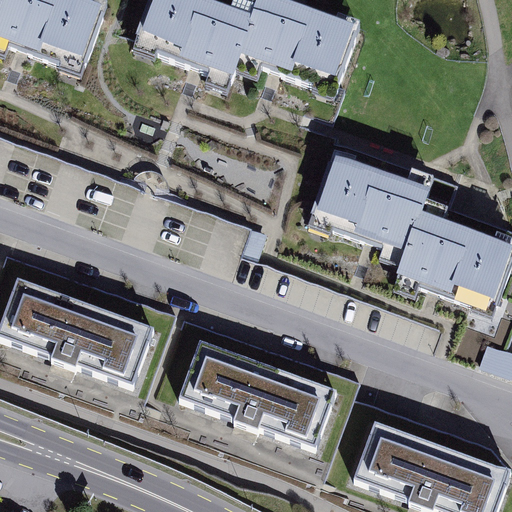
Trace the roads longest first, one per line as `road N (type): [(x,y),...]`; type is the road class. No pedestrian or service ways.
road 1 (residential): [(0,219),(511,408)]
road 2 (residential): [(263,108),(435,171),(470,151),(503,75)]
road 3 (secondary): [(188,511),(42,450)]
